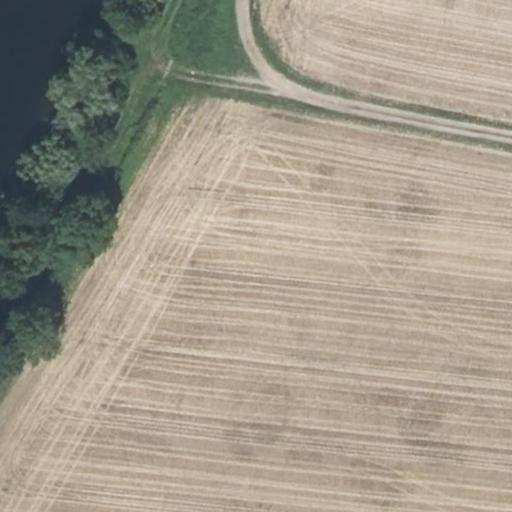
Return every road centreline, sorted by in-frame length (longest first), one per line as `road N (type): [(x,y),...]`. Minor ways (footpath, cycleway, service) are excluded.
road 1 (track): [(185,0),(155,65),(0,316)]
road 2 (track): [(242,0),(252,49),(290,90),(511,136)]
road 3 (track): [(290,90),(155,65)]
